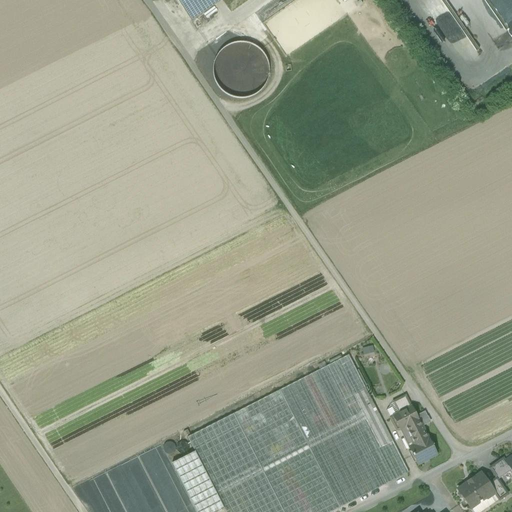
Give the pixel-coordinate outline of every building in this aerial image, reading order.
[(175,0),(192,23),(224,0),(175,0)] [(229,39),(214,88),(259,102),(274,53),(229,39)] [(348,356),(233,414),(283,511),(332,511),(408,473),(348,356)] [(405,396),(392,403),(398,414),(411,408),(405,396)] [(398,414),(392,417),(409,449),(414,446),(412,441),(425,434),(412,407),(411,408),(398,414)] [(422,411),(416,414),(421,425),(427,422),(422,411)] [(283,511),(233,414),(187,438),(195,453),(224,510),(224,511),(283,511)] [(425,434),(412,441),(414,446),(409,449),(417,465),(437,455),(428,439),(425,434)] [(219,511),(224,510),(195,453),(172,464),(195,511),(219,511)] [(511,471),(505,462),(503,460),(490,469),(497,479),(498,480),(511,471)] [(481,474),(474,479),(473,478),(467,482),(468,483),(457,490),(459,492),(458,495),(460,498),(463,498),(470,508),(486,497),(487,499),(494,494),(489,485),(481,474)] [(497,479),(489,485),(494,494),(499,501),(508,495),(498,480),(497,479)] [(486,497),(470,508),(472,511),(482,511),(499,501),(494,494),(487,499),(486,497)]
